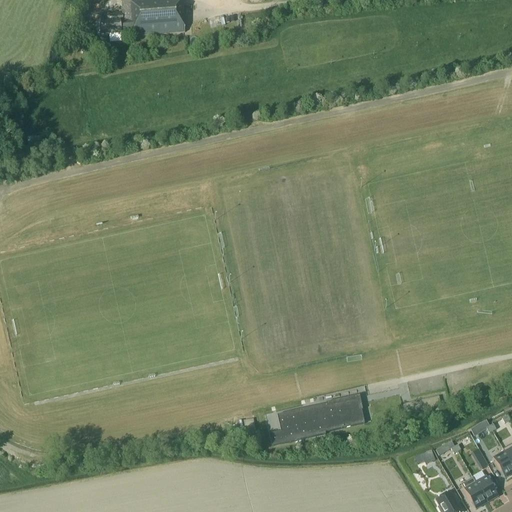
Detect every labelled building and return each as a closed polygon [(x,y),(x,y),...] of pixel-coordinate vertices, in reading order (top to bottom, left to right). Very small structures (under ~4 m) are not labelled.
[(116,35),(117,35),(121,34),(121,36),(128,35),(128,34),(133,33),(133,37),(184,33),(181,0),(121,0),(122,10),(121,11),(121,14),(108,15),(108,22),(100,22),(101,36),(106,36),(107,42),(117,41),(116,35)] [(459,386),(464,400),(476,396),(472,382),(459,386)] [(281,433),(269,435),(272,448),(325,436),(325,434),(364,425),(358,398),(277,416),(281,433)] [(253,420),(243,422),(245,436),(256,434),(253,420)] [(450,442),(444,446),(447,452),(450,450),(454,448),(450,442)] [(511,444),(502,450),(504,452),(511,466),(511,444)] [(422,456),(426,465),(435,461),(431,452),(422,456)] [(504,452),(493,459),(505,479),(511,475),(511,466),(504,452)] [(475,483),(487,504),(498,497),(486,477),(475,483)] [(473,479),(461,486),(475,511),(487,504),(475,483),(473,479)] [(455,511),(447,497),(432,506),(435,511),(455,511)]
